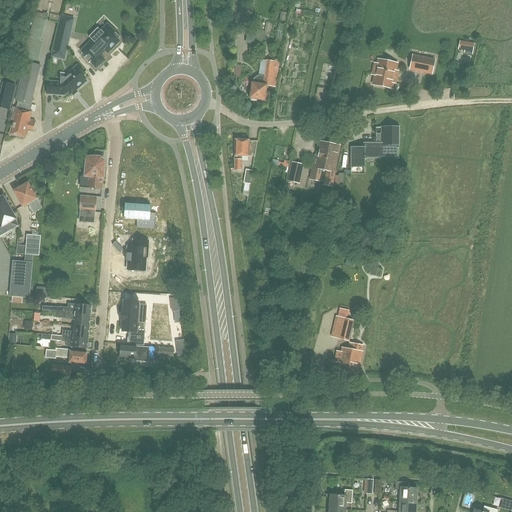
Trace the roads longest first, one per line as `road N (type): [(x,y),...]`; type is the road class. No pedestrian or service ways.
road 1 (secondary): [(254,511),(194,117)]
road 2 (secondary): [(179,121),(203,227),(239,511)]
road 3 (residential): [(97,374),(114,128),(106,112)]
road 4 (residential): [(415,105),(256,124),(206,101)]
road 5 (primary): [(0,425),(206,419)]
road 6 (primary): [(351,419),(511,450)]
road 7 (primary): [(511,432),(440,419),(351,419)]
road 8 (primary): [(351,419),(206,419)]
road 9 (primary): [(0,175),(106,112)]
